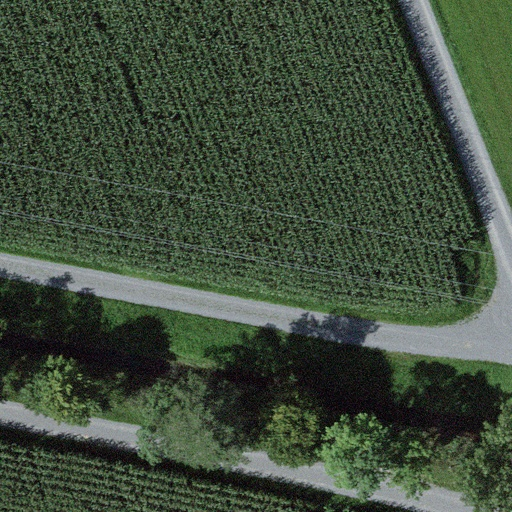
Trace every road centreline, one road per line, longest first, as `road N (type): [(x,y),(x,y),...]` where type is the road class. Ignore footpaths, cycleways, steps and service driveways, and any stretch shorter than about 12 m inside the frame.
road 1 (track): [(0,261),(511,357)]
road 2 (track): [(0,424),(465,511)]
road 3 (track): [(511,257),(411,0)]
